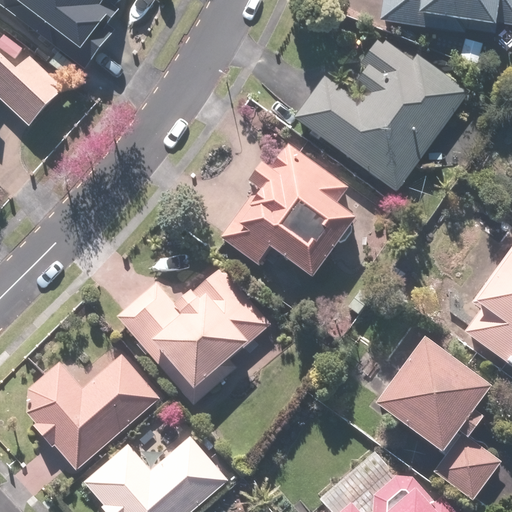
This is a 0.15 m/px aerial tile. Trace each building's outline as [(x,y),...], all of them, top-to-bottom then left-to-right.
[(0,0),(0,10),(81,72),(136,0),(0,0)] [(487,40),(488,27),(511,29),(511,0),(382,0),(379,27),(487,40)] [(4,38),(0,41),(0,106),(25,131),(61,93),(29,62),(14,78),(3,68),(19,52),(4,38)] [(480,46),(437,41),(434,65),(478,70),(480,46)] [(384,45),(366,47),(352,67),(359,73),(349,87),(360,94),(353,104),(319,80),(290,120),(393,194),(464,96),(413,59),(410,64),(384,45)] [(333,206),(343,193),(291,149),(271,173),(259,164),(250,176),(261,185),(217,238),(252,268),(264,253),(304,287),(356,225),(333,206)] [(511,245),(468,305),(479,313),(460,338),(501,368),(507,360),(511,364),(511,245)] [(172,306),(155,286),(116,318),(190,408),(235,371),(227,361),(268,328),(218,268),(172,306)] [(439,460),(429,472),(467,502),(496,465),(464,439),(481,418),(470,409),(483,391),(420,342),(369,406),(433,456),(439,460)] [(10,404),(41,442),(45,438),(72,470),(157,401),(121,357),(77,392),(55,366),(10,404)] [(148,473),(125,446),(81,485),(104,511),(189,511),(225,481),(188,439),(148,473)] [(453,511),(440,497),(432,504),(410,478),(395,478),(373,453),(319,502),(328,511),(453,511)]
